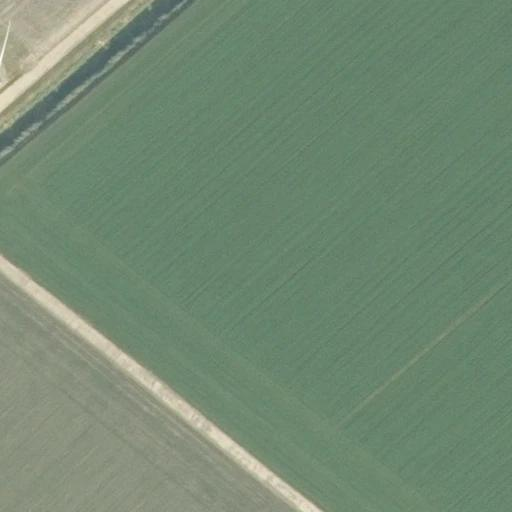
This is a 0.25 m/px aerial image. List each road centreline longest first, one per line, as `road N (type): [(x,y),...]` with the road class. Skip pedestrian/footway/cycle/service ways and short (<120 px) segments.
road 1 (track): [(309,511),(0,265)]
road 2 (track): [(0,102),(119,0)]
